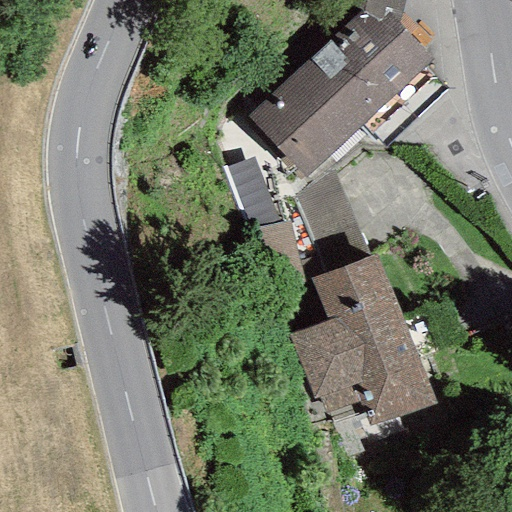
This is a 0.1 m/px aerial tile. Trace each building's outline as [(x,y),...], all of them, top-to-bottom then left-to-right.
[(397,23),(403,0),(339,0),(360,11),(378,22),(388,13),(397,23)] [(247,117),(306,178),(431,60),(397,23),(388,13),(378,22),(360,11),(247,117)] [(278,222),(253,158),(226,167),(249,230),(253,229),(278,222)] [(367,257),(332,173),(291,199),(322,273),(367,257)] [(268,292),(304,283),(288,220),(278,222),(253,229),(268,292)] [(368,428),(436,405),(374,255),(367,257),(322,273),(309,278),(327,321),(288,334),(313,401),(319,399),(325,413),(360,402),(368,428)]
